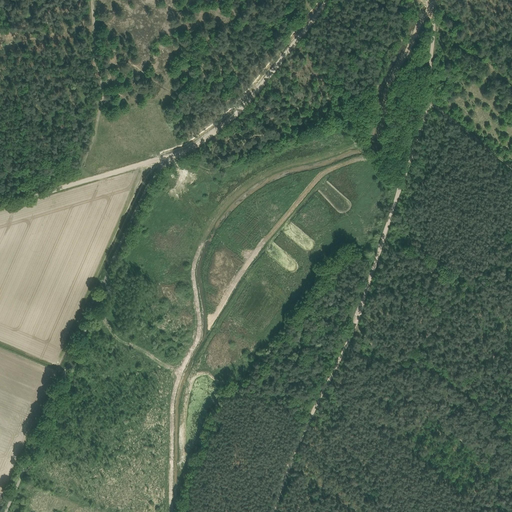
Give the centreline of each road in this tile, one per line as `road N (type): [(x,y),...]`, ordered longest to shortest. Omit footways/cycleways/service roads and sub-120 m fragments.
road 1 (track): [(187,152),(155,179),(139,209),(7,511)]
road 2 (track): [(274,511),(351,334)]
road 3 (track): [(511,235),(394,369)]
road 4 (track): [(394,369),(390,376),(511,480)]
road 5 (track): [(432,21),(428,103),(401,182)]
road 6 (track): [(351,334),(401,182)]
road 7 (track): [(77,182),(102,94),(95,31)]
road 8 (track): [(327,0),(246,104)]
